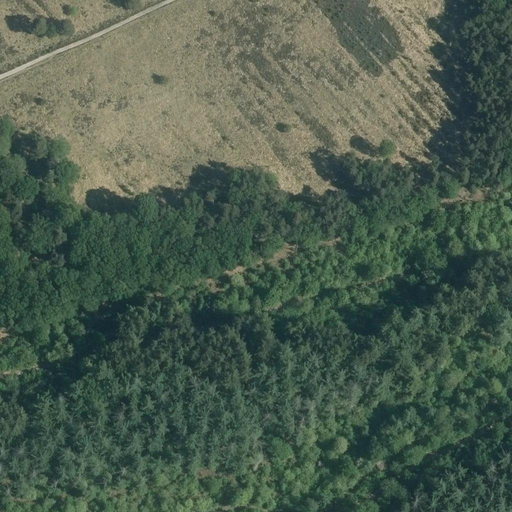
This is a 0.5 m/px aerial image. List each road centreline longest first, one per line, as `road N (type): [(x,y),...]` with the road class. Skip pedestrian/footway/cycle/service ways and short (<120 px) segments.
road 1 (track): [(175,0),(0,78)]
road 2 (track): [(356,511),(415,464),(511,418)]
